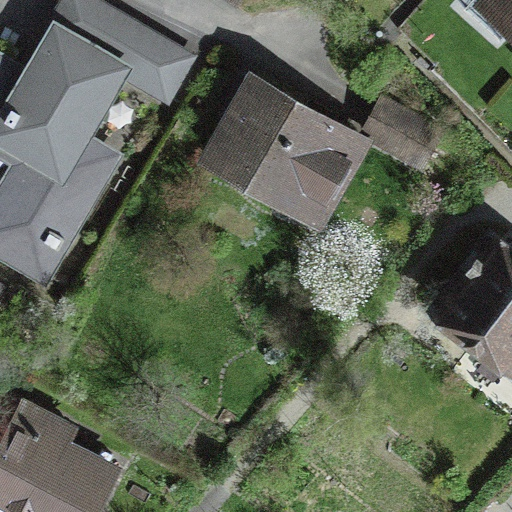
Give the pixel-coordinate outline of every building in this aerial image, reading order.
[(90,0),(75,0),(58,30),(118,69),(166,95),(188,57),(90,0)] [(54,28),(27,77),(0,124),(0,133),(38,156),(10,203),(0,197),(0,246),(42,272),(112,156),(78,137),(118,69),(58,30),(54,28)] [(0,124),(27,77),(0,60),(0,124)] [(254,80),(212,153),(316,213),(358,140),(254,80)] [(382,99),(364,129),(421,162),(439,132),(382,99)] [(511,252),(490,236),(436,305),(509,363),(511,359),(511,358),(511,252)] [(0,450),(0,490),(41,511),(88,511),(113,466),(62,440),(68,428),(24,404),(0,450)]
